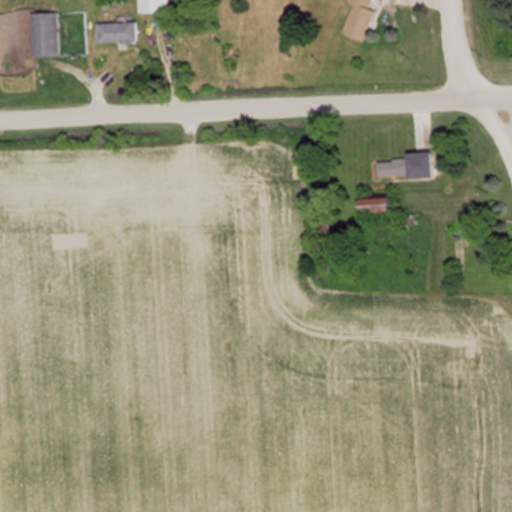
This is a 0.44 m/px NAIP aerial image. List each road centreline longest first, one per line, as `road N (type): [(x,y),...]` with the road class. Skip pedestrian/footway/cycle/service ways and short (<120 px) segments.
road 1 (residential): [(0,116),(511,96)]
road 2 (residential): [(509,162),(459,75),(447,0)]
